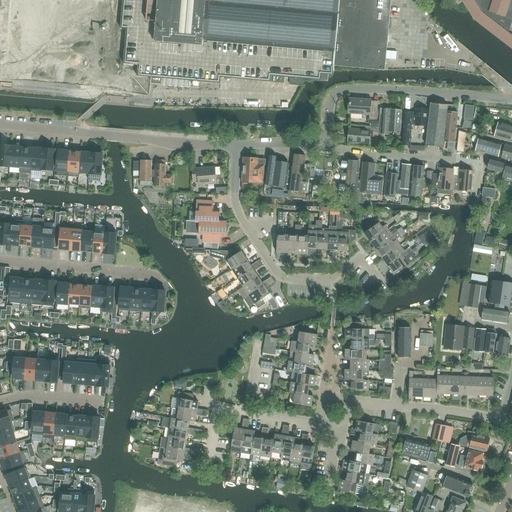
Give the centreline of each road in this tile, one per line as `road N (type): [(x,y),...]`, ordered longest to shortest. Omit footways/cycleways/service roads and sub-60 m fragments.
road 1 (residential): [(380,282),(361,258),(328,279),(277,274),(236,212),(237,144)]
road 2 (residential): [(511,97),(345,90),(331,98),(325,147)]
road 3 (residential): [(476,197),(478,161),(325,147)]
road 4 (residential): [(165,141),(0,124)]
road 5 (residential): [(207,462),(222,408),(322,424)]
road 6 (residential): [(498,420),(342,400)]
road 7 (residential): [(0,260),(156,275)]
